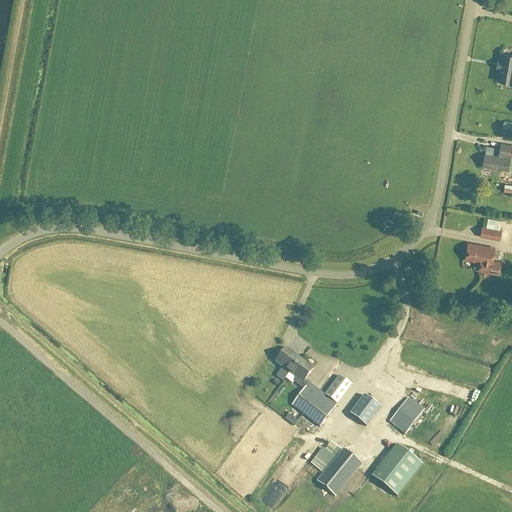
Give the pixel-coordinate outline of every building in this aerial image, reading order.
[(511,57),(502,56),(502,55),(502,54),(497,81),(498,81),(498,80),(511,83),(511,87),(511,57)] [(511,124),(503,123),(502,129),(511,131),(510,136),(511,136),(511,124)] [(511,172),(511,146),(500,145),(498,158),(484,155),(482,167),(511,172)] [(500,241),(501,233),(482,229),(480,238),(500,241)] [(465,261),(473,263),(480,264),(479,272),(498,275),(500,264),(492,263),(494,251),(486,249),(468,245),(465,261)] [(289,373),(300,360),(286,349),(276,363),(289,373)] [(300,360),(289,373),(297,379),(293,384),(303,392),(292,406),(320,428),(337,406),(352,387),(339,377),(325,396),(305,381),(313,370),(300,360)] [(364,396),(350,415),(366,427),(380,408),(364,396)] [(389,423),(405,435),(425,410),(409,398),(389,423)] [(323,474),(342,450),(331,442),(325,451),(322,449),(310,464),(323,474)] [(361,465),(344,450),(317,483),(335,497),(361,465)] [(267,492),(261,499),(274,509),(280,502),(267,492)]
